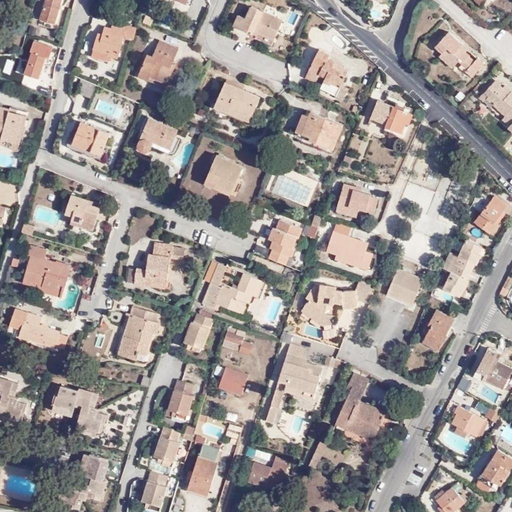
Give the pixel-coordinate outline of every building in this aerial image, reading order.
[(45,0),(39,19),(55,24),(62,0),(45,0)] [(245,18),(240,28),(257,36),(259,32),(274,39),(283,20),(251,6),(245,18)] [(233,25),(240,28),(245,18),(238,15),(233,25)] [(132,39),(135,29),(115,23),(113,29),(105,26),(102,34),(101,40),(96,39),(93,48),(108,53),(108,55),(118,58),(125,36),(132,39)] [(460,47),(463,44),(450,31),(437,45),(444,52),(440,56),(452,68),(459,61),(460,59),(464,62),(470,55),(466,52),(460,47)] [(53,47),(34,40),(30,51),(49,58),(53,47)] [(169,71),(171,67),(179,48),(159,40),(152,56),(147,54),(138,76),(149,80),(150,76),(168,84),(173,73),(169,71)] [(469,49),(463,44),(460,47),(466,52),(469,49)] [(332,66),(334,63),(335,61),(328,58),(330,54),(319,49),(308,71),(319,76),(320,74),(326,78),(321,87),(336,95),(335,97),(343,101),(349,88),(342,85),(345,78),(340,75),(342,71),(332,66)] [(476,61),(470,55),(464,62),(462,64),(468,70),(476,61)] [(479,58),(476,61),(468,70),(466,72),(472,77),(484,63),(479,58)] [(349,71),(334,63),(332,66),(342,71),(340,75),(345,78),(349,71)] [(319,76),(308,71),(305,77),(316,82),(319,76)] [(81,79),(79,93),(93,96),(95,82),(81,79)] [(256,103),(258,104),(261,97),(225,81),(214,106),(227,112),(229,108),(249,117),(256,103)] [(509,94),(503,88),(495,81),(480,98),(484,102),(487,99),(506,116),(502,119),(510,126),(508,127),(511,130),(511,91),(509,94)] [(505,85),(503,88),(509,94),(511,91),(505,85)] [(409,124),(413,114),(393,106),(378,100),(371,117),(387,123),(386,126),(402,132),(406,123),(409,124)] [(250,122),(258,104),(256,103),(249,117),(229,108),(227,112),(250,122)] [(0,146),(2,138),(19,143),(26,115),(9,111),(10,109),(0,106),(0,146)] [(312,141),(334,150),(344,125),(311,111),(309,115),(307,120),(302,118),(295,135),(312,141)] [(154,142),(171,149),(179,129),(149,117),(138,143),(137,147),(139,149),(141,151),(145,152),(146,152),(148,152),(150,150),(151,148),(152,146),(154,142)] [(101,155),(100,159),(104,160),(109,146),(105,145),(110,133),(81,122),(77,134),(72,133),(68,144),(70,147),(72,147),(73,143),(101,155)] [(333,152),(334,150),(312,141),(311,144),(333,152)] [(169,153),(171,149),(154,142),(152,146),(169,153)] [(72,147),(100,159),(101,155),(73,143),(72,147)] [(237,181),(244,166),(217,154),(206,178),(233,190),(237,181)] [(170,173),(182,177),(185,169),(172,165),(170,173)] [(247,167),(244,166),(237,181),(241,183),(243,178),(243,177),(247,167)] [(276,172),(269,189),(304,205),(312,187),(276,172)] [(233,190),(206,178),(204,183),(231,195),(233,190)] [(416,202),(422,186),(410,182),(405,198),(416,202)] [(349,207),(359,209),(374,213),(378,198),(371,196),(371,193),(353,189),(354,185),(344,183),(338,208),(348,211),(349,207)] [(88,203),(89,200),(72,194),(65,213),(73,216),(73,217),(72,220),(81,223),(82,220),(95,224),(101,207),(92,204),(88,203)] [(494,223),(504,211),(508,205),(495,195),(475,222),(491,234),(497,225),(494,223)] [(357,217),(359,209),(349,207),(348,211),(338,208),(337,212),(357,217)] [(506,213),(504,211),(494,223),(497,225),(506,213)] [(314,238),(321,217),(314,215),(307,236),(314,238)] [(275,245),(271,244),(269,248),(273,249),(269,258),(286,265),(290,256),(292,257),(295,249),(293,248),(298,237),(299,237),(303,228),(279,219),(276,228),(273,227),(268,238),(273,240),(276,241),(275,245)] [(81,223),(72,220),(71,223),(93,230),(95,224),(82,220),(81,223)] [(367,251),(368,246),(359,243),(360,239),(348,235),(351,226),(337,222),(334,231),(327,251),(336,254),(354,260),(355,256),(364,258),(361,268),(368,270),(373,253),(367,251)] [(459,256),(450,252),(443,268),(451,271),(444,288),(458,294),(461,287),(464,288),(465,289),(470,279),(468,279),(462,276),(465,268),(469,260),(476,263),(477,264),(481,255),(480,254),(477,253),(481,245),(467,239),(459,256)] [(167,281),(171,258),(172,246),(173,245),(155,242),(153,254),(149,253),(146,269),(137,268),(136,269),(129,268),(127,281),(135,282),(134,284),(155,287),(156,279),(167,281)] [(55,265),(56,262),(45,259),(47,250),(31,245),(28,255),(31,256),(23,282),(42,288),(43,285),(64,292),(71,269),(55,265)] [(172,246),(171,258),(180,260),(181,248),(172,246)] [(335,259),(361,268),(364,258),(355,256),(354,260),(336,254),(335,259)] [(20,259),(13,257),(12,265),(17,266),(20,259)] [(469,260),(465,268),(472,271),(476,263),(469,260)] [(57,261),(56,262),(55,265),(71,269),(72,265),(57,261)] [(253,296),(260,280),(243,273),(237,288),(224,283),(223,285),(220,284),(227,266),(218,262),(202,303),(219,310),(221,305),(239,312),(243,300),(250,303),(253,296)] [(423,278),(398,268),(387,295),(412,305),(423,278)] [(472,271),(465,268),(462,276),(468,279),(472,271)] [(166,288),(167,281),(156,279),(155,287),(166,288)] [(264,281),(260,280),(253,296),(257,298),(264,281)] [(370,303),(377,285),(361,280),(357,290),(357,298),(370,303)] [(325,312),(325,314),(335,315),(337,306),(342,307),(343,309),(358,307),(357,298),(357,290),(343,291),(336,290),(336,286),(315,284),(305,297),(308,300),(301,310),(314,320),(319,311),(325,312)] [(43,285),(42,288),(41,291),(62,298),(64,292),(43,285)] [(243,300),(239,312),(246,315),(250,303),(243,300)] [(120,349),(139,355),(140,352),(149,354),(155,333),(158,334),(161,322),(158,321),(160,314),(133,306),(130,314),(133,315),(127,336),(124,335),(120,349)] [(44,328),(45,325),(40,324),(42,317),(15,308),(9,326),(21,330),(19,336),(28,339),(29,335),(36,337),(35,340),(55,347),(55,346),(60,333),(61,331),(52,328),(51,331),(44,328)] [(439,349),(454,319),(436,310),(426,330),(428,331),(423,341),(439,349)] [(323,326),(325,314),(325,312),(319,311),(314,320),(323,326)] [(193,345),(204,349),(215,319),(197,313),(194,322),(191,321),(184,341),(193,345)] [(133,315),(130,314),(124,335),(127,336),(133,315)] [(294,326),(287,323),(284,331),(291,333),(294,326)] [(241,344),(240,349),(239,351),(250,354),(253,343),(243,340),(246,332),(229,327),(226,339),(241,344)] [(68,336),(60,333),(55,346),(64,349),(68,336)] [(224,344),(240,349),(241,344),(226,339),(224,344)] [(290,344),(288,352),(306,357),(308,349),(290,344)] [(202,353),(204,349),(193,345),(191,349),(202,353)] [(484,378),(503,389),(511,371),(511,367),(498,360),(502,354),(489,348),(474,376),(483,380),(484,378)] [(138,359),(139,355),(120,349),(118,354),(138,359)] [(286,384),(315,393),(323,367),(313,364),(312,368),(306,366),(307,363),(309,357),(306,357),(288,352),(279,380),(287,382),(286,384)] [(334,367),(336,358),(326,356),(324,365),(334,367)] [(344,369),(347,363),(336,358),(334,367),(344,369)] [(231,386),(243,390),(249,374),(226,366),(219,386),(230,389),(231,386)] [(354,372),(351,378),(367,386),(370,379),(354,372)] [(468,390),(473,380),(463,376),(458,386),(468,390)] [(10,395),(14,381),(1,377),(0,379),(0,392),(3,394),(2,398),(0,404),(0,417),(3,418),(4,416),(20,420),(22,412),(25,413),(28,403),(18,400),(19,397),(15,396),(10,395)] [(367,386),(351,378),(348,385),(351,387),(335,424),(347,430),(350,425),(376,436),(384,417),(375,413),(377,408),(360,400),(367,386)] [(182,380),(178,379),(174,389),(168,409),(188,415),(189,415),(193,403),(190,402),(192,394),(195,385),(182,380)] [(19,382),(14,381),(10,395),(15,396),(19,382)] [(313,400),(315,393),(286,384),(284,390),(313,400)] [(90,405),(94,391),(81,387),(80,390),(61,385),(61,386),(59,394),(57,394),(53,407),(66,411),(65,414),(72,416),(75,406),(76,402),(83,404),(82,408),(76,427),(83,429),(84,426),(99,431),(102,422),(105,423),(108,414),(98,411),(99,408),(95,407),(90,405)] [(276,389),(271,406),(279,408),(275,422),(276,423),(285,391),(276,389)] [(99,393),(94,391),(90,405),(95,407),(99,393)] [(475,408),(485,413),(489,406),(479,401),(475,408)] [(452,422),(456,424),(469,432),(477,436),(486,420),(459,405),(455,413),(457,414),(452,422)] [(279,408),(271,406),(267,420),(275,422),(279,408)] [(486,415),(497,422),(501,414),(501,413),(490,407),(486,415)] [(387,412),(377,408),(375,413),(384,417),(387,412)] [(171,415),(187,419),(188,415),(172,410),(171,415)] [(489,421),(486,420),(477,436),(480,438),(489,421)] [(469,432),(456,424),(452,432),(466,439),(469,432)] [(186,425),(183,433),(193,436),(196,428),(186,425)] [(350,425),(347,430),(373,441),(376,436),(350,425)] [(182,432),(163,426),(154,455),(159,457),(174,462),(178,449),(176,449),(179,441),(182,432)] [(193,436),(183,433),(182,438),(192,441),(193,436)] [(202,446),(203,443),(204,444),(206,437),(198,435),(195,444),(202,446)] [(321,438),(309,465),(316,469),(328,442),(321,438)] [(204,444),(203,443),(202,446),(200,455),(199,454),(194,471),(191,479),(188,489),(208,495),(212,482),(210,481),(214,470),(216,471),(219,461),(217,460),(220,448),(204,444)] [(480,479),(492,486),(495,480),(500,484),(511,465),(511,456),(499,449),(480,479)] [(89,490),(104,495),(108,482),(105,481),(111,463),(110,462),(101,460),(102,458),(89,453),(85,466),(81,465),(79,472),(89,475),(93,477),(91,483),(86,482),(68,476),(66,483),(69,483),(63,499),(72,502),(71,505),(80,508),(83,498),(86,499),(88,496),(89,490)] [(276,456),(275,460),(288,464),(290,460),(276,456)] [(174,462),(159,457),(157,462),(173,467),(174,462)] [(288,464),(275,460),(272,467),(254,461),(247,481),(266,487),(267,484),(281,488),(288,464)] [(166,485),(169,476),(150,470),(142,500),(146,502),(162,506),(165,496),(163,495),(166,485)] [(245,480),(238,478),(232,495),(240,497),(245,480)] [(487,493),(492,486),(480,479),(476,486),(487,493)] [(466,502),(452,486),(436,499),(441,505),(438,507),(441,511),(457,511),(456,510),(466,502)] [(102,500),(104,495),(89,490),(88,496),(102,500)] [(162,506),(146,502),(145,507),(160,511),(162,506)]
